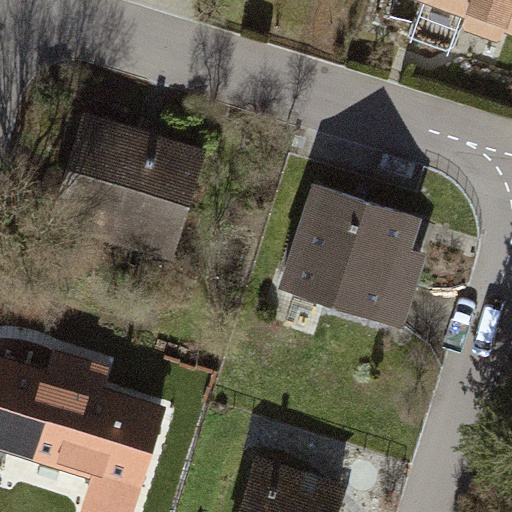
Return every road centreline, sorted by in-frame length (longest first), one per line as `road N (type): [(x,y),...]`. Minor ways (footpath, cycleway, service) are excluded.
road 1 (residential): [(511,159),(26,5)]
road 2 (residential): [(428,511),(511,256)]
